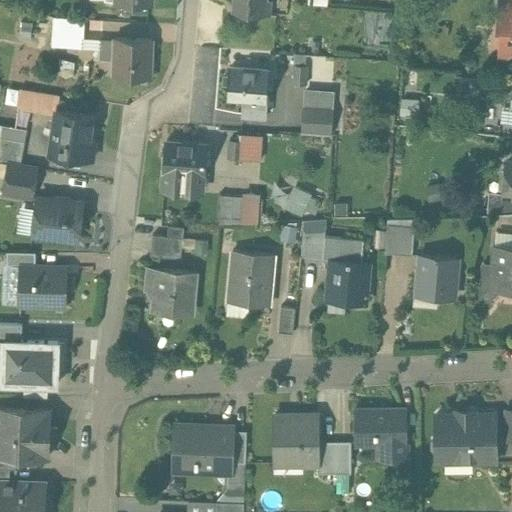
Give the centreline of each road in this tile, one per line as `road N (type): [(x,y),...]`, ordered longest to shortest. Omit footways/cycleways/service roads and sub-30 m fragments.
road 1 (residential): [(106,391),(130,126),(187,92),(192,0)]
road 2 (residential): [(241,379),(511,365)]
road 3 (residential): [(106,391),(241,379)]
road 4 (residential): [(94,511),(106,391)]
